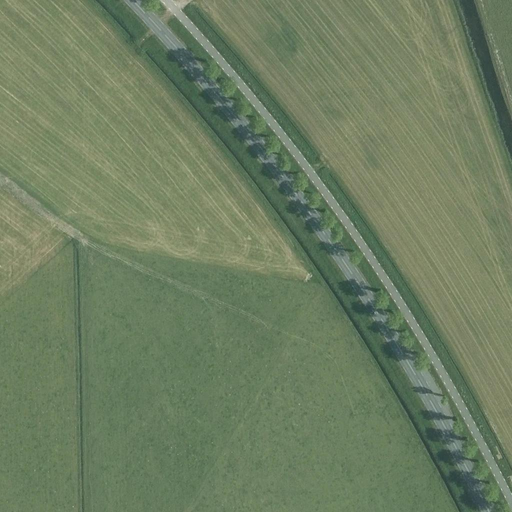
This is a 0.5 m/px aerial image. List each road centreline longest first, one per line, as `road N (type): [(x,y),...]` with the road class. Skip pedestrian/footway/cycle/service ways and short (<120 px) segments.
road 1 (secondary): [(488,511),(418,381),(322,232),(131,0)]
road 2 (unclassified): [(511,501),(351,229),(165,0)]
